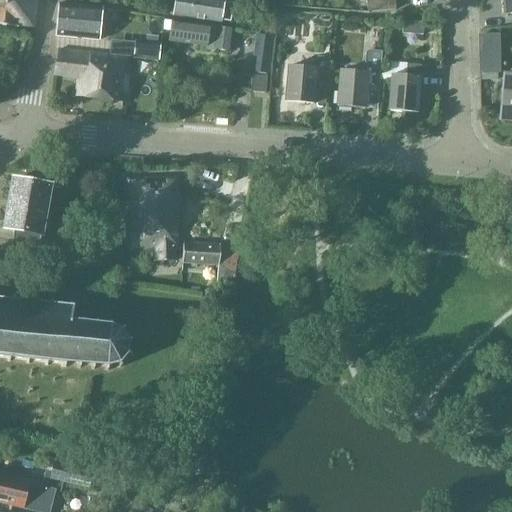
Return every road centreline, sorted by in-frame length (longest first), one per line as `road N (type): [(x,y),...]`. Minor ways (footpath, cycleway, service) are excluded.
road 1 (residential): [(455,166),(13,127)]
road 2 (residential): [(455,166),(454,0)]
road 3 (residential): [(13,127),(46,0)]
